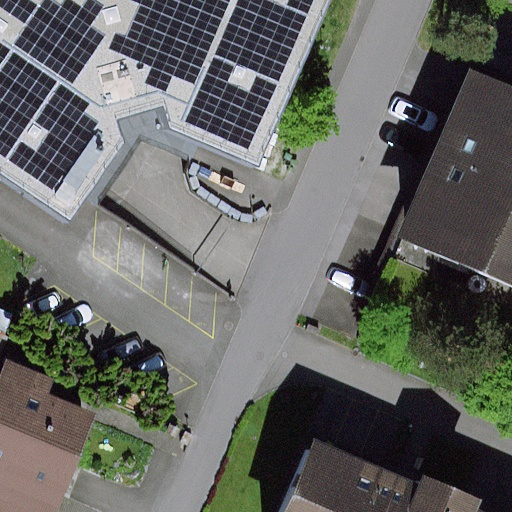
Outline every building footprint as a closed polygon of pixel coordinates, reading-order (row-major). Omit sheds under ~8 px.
[(0,0),(0,197),(35,222),(107,143),(101,114),(153,103),(159,134),(242,170),(310,0),(0,0)] [(511,67),(483,55),(409,233),(511,276),(511,67)] [(0,359),(13,325),(0,320),(0,359)] [(80,511),(120,384),(14,352),(0,398),(0,510),(6,511),(80,511)] [(511,511),(511,509),(341,431),(303,511),(511,511)]
